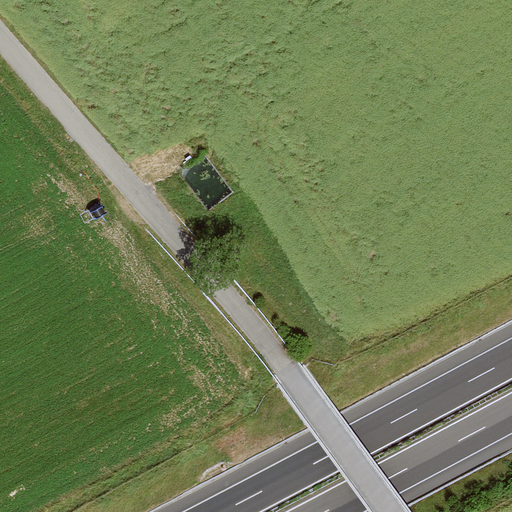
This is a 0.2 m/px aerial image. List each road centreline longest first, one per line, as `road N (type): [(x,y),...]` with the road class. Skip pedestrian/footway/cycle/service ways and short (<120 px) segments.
road 1 (unclassified): [(0,37),(292,373)]
road 2 (motorway): [(511,358),(220,511)]
road 3 (motorway): [(323,511),(511,412)]
road 4 (unclassified): [(391,511),(292,373)]
